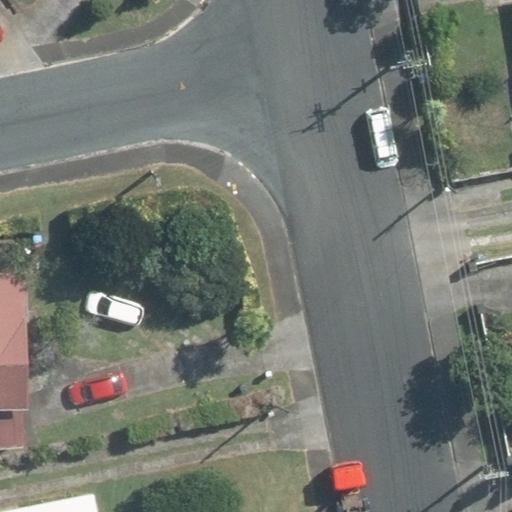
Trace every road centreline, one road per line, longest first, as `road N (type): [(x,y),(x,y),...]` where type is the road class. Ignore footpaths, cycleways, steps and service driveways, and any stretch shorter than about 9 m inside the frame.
road 1 (residential): [(315,59),(406,511)]
road 2 (residential): [(0,120),(315,59)]
road 3 (unknown): [(346,212),(511,182)]
